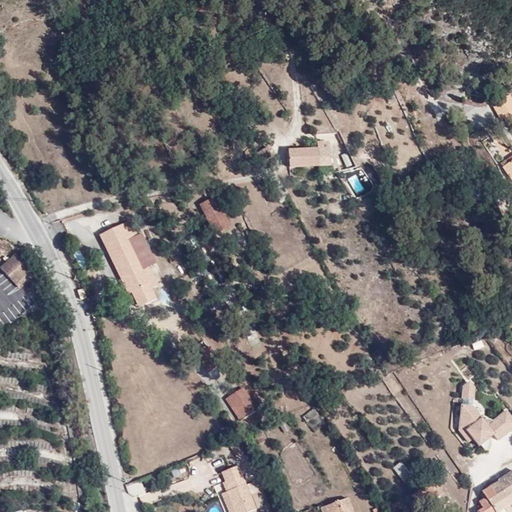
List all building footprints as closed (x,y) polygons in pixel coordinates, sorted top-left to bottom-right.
[(511,96),(496,106),(505,121),(511,117),(511,96)] [(303,154),(316,153),(315,146),(302,147),(303,154)] [(266,166),(275,160),(270,150),(260,156),(266,166)] [(325,169),(323,152),(316,153),(303,154),(304,171),(325,169)] [(325,169),(334,168),(333,152),(323,152),(325,169)] [(294,172),(304,171),(303,154),(293,155),(294,172)] [(350,154),(343,157),(350,168),(356,165),(350,154)] [(356,174),(347,179),(355,195),(365,189),(356,174)] [(282,181),(274,187),(287,205),(293,201),(282,181)] [(218,238),(230,230),(216,207),(204,214),(218,238)] [(233,236),(230,230),(218,238),(221,243),(233,236)] [(132,231),(124,236),(133,251),(141,247),(132,231)] [(133,251),(124,236),(112,242),(120,258),(115,261),(139,304),(145,301),(153,314),(163,308),(156,296),(163,292),(159,285),(153,290),(147,281),(155,276),(161,273),(145,245),(141,247),(133,251)] [(120,258),(112,242),(103,247),(111,263),(115,261),(120,258)] [(73,252),(82,269),(89,265),(81,249),(73,252)] [(0,268),(9,278),(11,275),(20,282),(28,274),(30,271),(13,255),(0,268)] [(11,275),(9,278),(21,288),(32,277),(28,274),(20,282),(11,275)] [(159,285),(155,276),(147,281),(153,290),(159,285)] [(145,301),(139,304),(147,317),(153,314),(145,301)] [(220,358),(209,366),(219,380),(230,371),(220,358)] [(460,398),(473,397),(472,381),(459,382),(460,398)] [(254,393),(242,403),(257,424),(270,414),(254,393)] [(496,439),(511,428),(511,416),(506,408),(485,422),(469,399),(451,411),(468,435),(469,434),(476,444),(492,433),(496,439)] [(322,409),(311,416),(314,422),(326,415),(322,409)] [(172,476),(185,471),(183,465),(170,470),(172,476)] [(415,465),(406,471),(418,487),(426,481),(415,465)] [(229,495),(236,511),(256,511),(258,511),(267,508),(261,493),(252,497),(239,469),(224,476),(232,494),(229,495)] [(511,476),(497,487),(504,497),(511,491),(511,476)] [(441,477),(420,493),(429,506),(451,491),(441,477)] [(127,483),(130,495),(143,491),(140,479),(127,483)] [(511,511),(511,507),(504,497),(497,487),(489,493),(487,503),(489,507),(487,507),(490,511),(489,511),(511,511)] [(230,511),(236,511),(229,495),(224,497),(230,511)]
